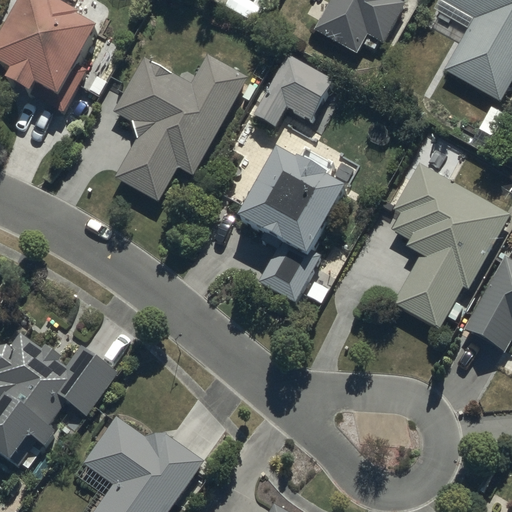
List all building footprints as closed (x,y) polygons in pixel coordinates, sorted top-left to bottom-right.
[(39,0),(34,0),(0,58),(0,84),(60,119),(107,39),(39,0)] [(266,10),(247,0),(228,0),(225,6),(258,25),(266,10)] [(336,0),(316,37),(357,61),(368,42),(383,51),(407,10),(400,6),(403,0),(336,0)] [(444,79),(500,112),(511,91),(511,0),(448,0),(443,11),(473,29),(444,79)] [(180,180),(191,187),(250,84),(209,61),(191,92),(145,66),(113,121),(144,139),(116,188),(161,214),(180,180)] [(290,119),(312,132),(336,90),(287,61),(251,122),(279,138),(290,119)] [(258,294),(288,312),(354,206),(279,160),(238,226),(283,253),(258,294)] [(394,315),(442,343),(511,224),(418,171),(390,218),(420,269),(394,315)] [(511,267),(508,265),(468,337),(508,359),(511,351),(511,267)] [(67,399),(89,415),(119,372),(83,346),(70,364),(24,331),(0,363),(0,378),(10,386),(0,400),(0,453),(18,467),(67,399)] [(98,511),(169,511),(207,458),(167,431),(148,435),(119,415),(85,463),(117,485),(98,511)] [(294,511),(273,501),(267,511),(294,511)]
